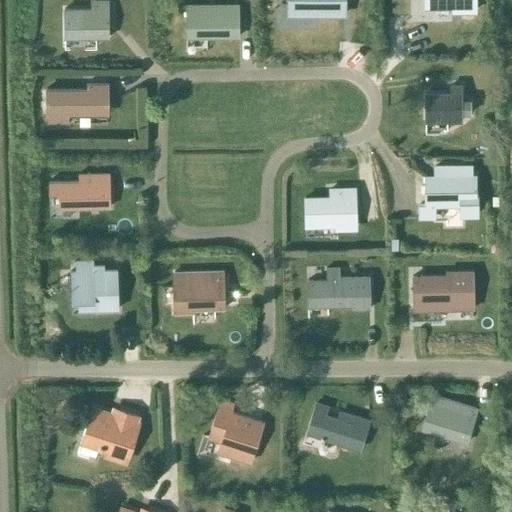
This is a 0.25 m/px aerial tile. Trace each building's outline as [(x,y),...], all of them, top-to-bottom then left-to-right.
[(90,0),(91,8),(63,8),(64,37),(107,37),(106,0),(90,0)] [(287,0),(288,14),(343,14),(342,0),(287,0)] [(423,0),(424,4),(451,4),(451,9),(474,9),(474,0),(423,0)] [(237,4),(186,4),(186,37),(237,36),(237,4)] [(56,88),(45,88),(45,122),(67,121),(67,113),(94,113),(94,101),(106,101),(106,87),(106,82),(86,82),(86,87),(56,88)] [(450,93),(424,93),(424,121),(460,121),(460,115),(469,115),(469,99),(460,99),(460,84),(450,85),(450,93)] [(419,203),(419,217),(433,217),(433,204),(458,204),(458,215),(477,215),(476,187),(460,187),(460,182),(468,182),(468,164),(433,164),(433,176),(425,176),(425,203),(419,203)] [(57,180),(48,181),(48,194),(58,193),(58,208),(109,207),(108,173),(78,173),(78,180),(57,180)] [(329,197),(304,197),(305,225),(334,224),(334,231),(356,230),(355,188),(340,188),(329,189),(329,197)] [(75,270),(70,270),(71,297),(71,300),(77,300),(92,300),(92,309),(117,308),(116,299),(116,269),(102,269),(102,265),(92,265),(92,259),(75,260),(75,270)] [(326,279),(306,279),(307,306),(350,305),(350,309),(369,308),(368,275),(350,276),(339,276),(339,265),(326,266),(326,276),(326,279)] [(222,270),(173,272),(174,286),(175,312),(193,312),(193,309),(223,308),(222,270)] [(445,275),(412,276),(412,304),(445,303),(445,309),(472,308),(471,271),(445,271),(445,275)] [(431,393),(420,429),(434,433),(465,443),(476,407),(463,403),(431,393)] [(217,407),(207,436),(220,440),(216,451),(249,461),(262,421),(229,410),(232,403),(220,399),(218,407),(217,407)] [(315,402),(305,432),(358,449),(368,419),(354,415),(343,411),(340,419),(323,413),(326,405),(315,402)] [(117,416),(90,407),(80,439),(98,445),(98,447),(101,448),(102,446),(106,448),(104,453),(126,460),(137,427),(133,426),(137,414),(119,409),(117,416)] [(443,496),(440,504),(453,509),(456,500),(443,496)]
